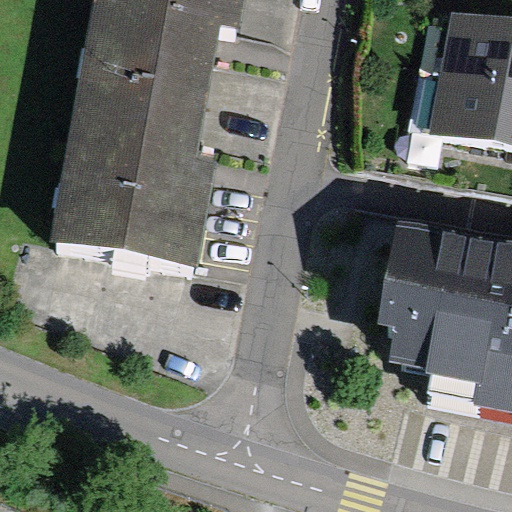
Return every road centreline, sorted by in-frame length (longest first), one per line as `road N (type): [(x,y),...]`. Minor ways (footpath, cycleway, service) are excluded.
road 1 (residential): [(241,468),(326,0)]
road 2 (residential): [(0,370),(241,468)]
road 3 (residential): [(241,468),(378,511)]
